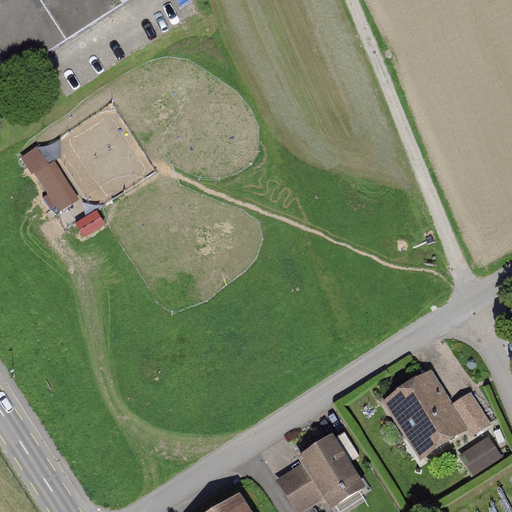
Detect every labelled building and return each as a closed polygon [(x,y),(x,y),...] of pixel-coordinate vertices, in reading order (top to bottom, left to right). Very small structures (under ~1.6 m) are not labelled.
[(0,0),(0,87),(125,7),(120,0),(0,0)] [(435,370),(383,403),(422,464),(467,435),(471,441),(493,427),(472,394),(456,404),(435,370)] [(502,459),(487,438),(461,457),(475,477),(502,459)] [(341,511),(371,493),(337,440),(300,463),(302,468),(279,483),(297,511),(309,511),(326,502),(332,511),(341,511)] [(254,511),(244,496),(218,511),(254,511)]
